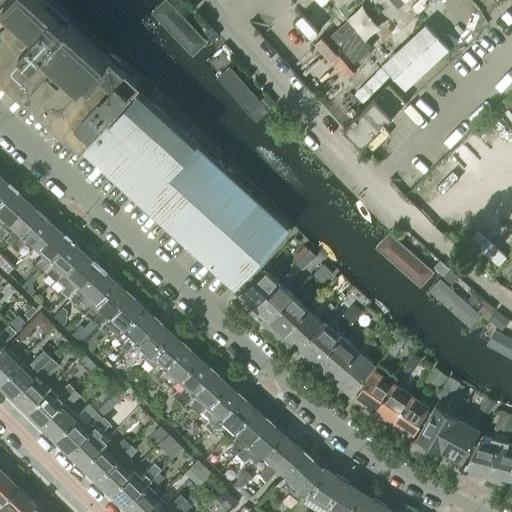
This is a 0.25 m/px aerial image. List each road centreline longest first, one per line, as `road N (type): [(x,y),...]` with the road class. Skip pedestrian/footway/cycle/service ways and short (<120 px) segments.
road 1 (residential): [(472,511),(325,416),(0,122)]
road 2 (unclassified): [(511,310),(402,220),(190,0)]
road 3 (residential): [(0,417),(94,511)]
road 4 (unknown): [(466,0),(459,44),(425,117)]
road 5 (unknown): [(419,235),(511,151)]
